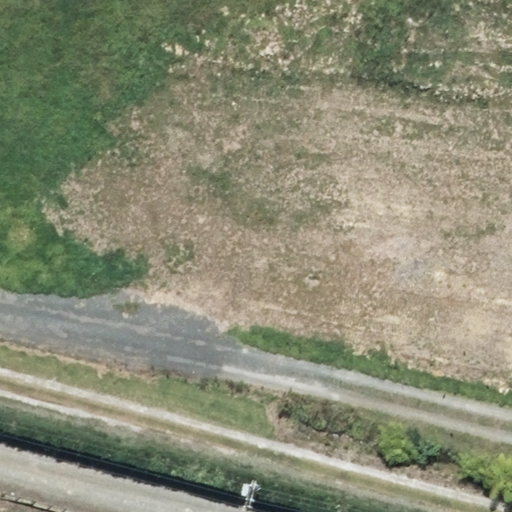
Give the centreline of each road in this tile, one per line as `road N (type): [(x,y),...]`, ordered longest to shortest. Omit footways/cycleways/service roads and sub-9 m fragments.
road 1 (unknown): [(0,312),(511,438)]
road 2 (unknown): [(0,464),(230,511)]
